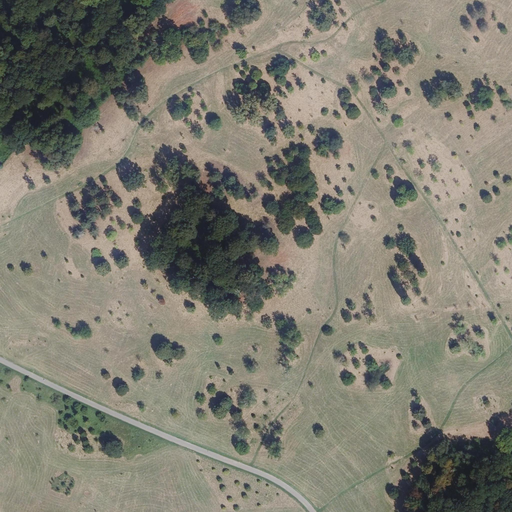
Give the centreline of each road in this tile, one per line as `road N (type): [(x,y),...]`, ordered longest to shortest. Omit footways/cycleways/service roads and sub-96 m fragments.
road 1 (track): [(255,35),(362,103),(511,340)]
road 2 (track): [(0,225),(78,190),(130,148),(156,109),(313,0)]
road 3 (track): [(253,469),(313,353),(335,265),(325,208),(331,190),(383,136)]
road 4 (track): [(511,343),(468,379),(440,428),(312,511)]
